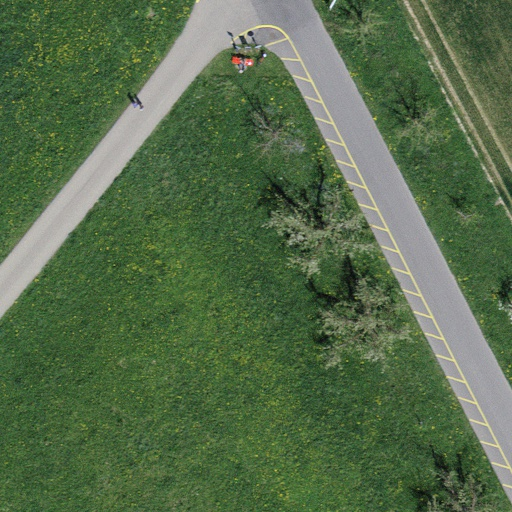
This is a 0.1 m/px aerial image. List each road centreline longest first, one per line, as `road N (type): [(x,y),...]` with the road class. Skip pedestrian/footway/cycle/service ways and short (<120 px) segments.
road 1 (unclassified): [(511,451),(278,0)]
road 2 (unclassified): [(0,290),(235,0)]
